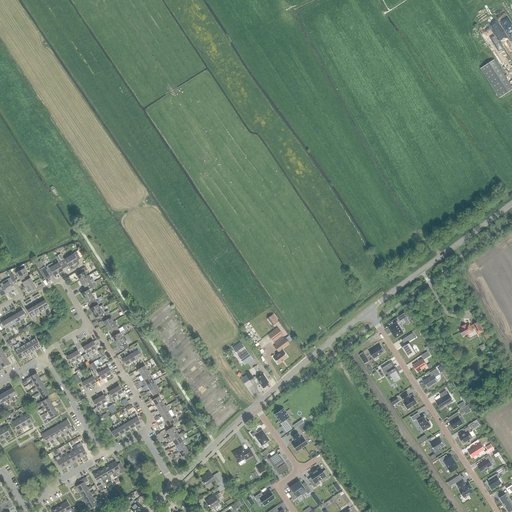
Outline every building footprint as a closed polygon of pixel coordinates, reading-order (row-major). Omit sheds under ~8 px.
[(511,42),(511,21),(508,16),(502,20),(510,35),(508,36),(511,42)] [(500,27),(495,32),(498,36),(504,31),(500,27)] [(481,67),(498,98),(511,90),(511,88),(496,59),(481,67)] [(73,254),(69,256),(74,264),(78,262),(77,260),(80,258),(76,251),(73,254)] [(60,258),(58,255),(55,257),(58,262),(58,263),(54,265),(59,273),(63,271),(62,269),(65,267),(61,260),(60,258)] [(64,259),(61,260),(65,267),(68,265),(69,267),(74,264),(69,256),(68,255),(63,257),(64,259)] [(44,271),(43,268),(40,270),(45,279),(53,274),(54,276),(59,273),(54,265),(52,263),(47,266),(47,267),(47,269),(44,271)] [(76,276),(79,281),(87,276),(84,272),(87,270),(85,267),(77,272),(78,275),(76,276)] [(19,278),(20,280),(27,276),(26,274),(27,273),(24,268),(17,273),(19,277),(19,278)] [(84,284),(85,287),(94,282),(92,279),(89,275),(87,276),(79,281),(82,285),(84,284)] [(29,279),(27,276),(20,280),(22,283),(22,282),(25,287),(33,283),(30,278),(29,279)] [(7,279),(2,282),(8,292),(13,289),(11,286),(14,285),(12,282),(13,281),(10,277),(7,279)] [(0,295),(1,296),(5,293),(6,294),(8,293),(8,292),(2,282),(2,283),(0,284),(0,295)] [(81,294),(84,298),(91,294),(89,290),(94,287),(92,284),(94,282),(85,287),(87,290),(81,294)] [(28,292),(36,287),(33,283),(25,287),(28,292)] [(88,302),(90,305),(96,301),(94,298),(91,294),(84,298),(86,303),(88,302)] [(45,310),(49,308),(45,300),(40,303),(45,310)] [(90,309),(93,314),(102,308),(104,307),(102,305),(99,307),(96,301),(90,305),(92,308),(90,309)] [(40,303),(36,305),(40,313),(45,310),(40,303)] [(31,308),(36,315),(40,313),(36,305),(31,308)] [(31,318),(36,315),(31,308),(27,311),(31,318)] [(102,317),(102,318),(109,314),(108,311),(105,312),(102,308),(93,314),(95,318),(98,317),(99,318),(100,318),(102,317)] [(26,317),(22,310),(17,313),(21,320),(23,324),(25,323),(24,320),(23,321),(22,319),(26,317)] [(19,323),(18,324),(17,322),(21,320),(17,313),(12,316),(16,323),(18,327),(20,326),(19,323)] [(404,313),(397,318),(400,321),(406,317),(404,313)] [(103,322),(106,326),(113,322),(111,318),(111,317),(109,314),(102,318),(104,321),(103,322)] [(13,327),(12,325),(16,323),(12,316),(7,319),(11,326),(10,326),(13,330),(15,329),(14,326),(13,327)] [(10,332),(8,329),(8,330),(7,328),(10,326),(11,326),(7,319),(1,323),(8,333),(10,332)] [(58,330),(61,335),(80,326),(78,323),(76,324),(75,321),(58,330)] [(110,330),(112,333),(118,329),(116,326),(113,322),(106,326),(108,331),(110,330)] [(462,328),(459,330),(463,336),(470,333),(473,331),(472,330),(475,329),(478,334),(483,332),(478,322),(473,325),(470,327),(469,325),(466,326),(465,325),(462,327),(462,328)] [(165,332),(164,327),(167,326),(166,323),(155,326),(157,334),(165,332)] [(391,332),(392,332),(393,334),(392,334),(393,334),(395,338),(403,333),(396,323),(389,328),(391,332)] [(268,335),(273,343),(282,336),(277,328),(268,335)] [(112,337),(114,342),(124,336),(121,331),(120,332),(118,329),(112,333),(114,336),(112,337)] [(412,333),(401,340),(404,345),(405,344),(405,345),(402,348),(409,359),(416,354),(409,343),(408,342),(415,338),(412,333)] [(28,337),(30,341),(35,350),(40,347),(35,338),(32,340),(30,336),(28,337)] [(124,336),(114,342),(120,351),(128,346),(125,341),(127,340),(124,336)] [(279,354),(273,358),(278,364),(287,357),(283,351),(282,351),(281,350),(289,344),(288,343),(285,339),(285,338),(283,339),(276,345),(274,346),(278,352),(279,354)] [(22,340),(25,344),(30,353),(35,350),(30,341),(27,343),(24,339),(22,340)] [(93,341),(88,344),(92,351),(91,351),(93,355),(95,354),(93,350),(97,348),(93,341)] [(17,343),(20,347),(25,356),(30,353),(25,344),(22,346),(19,342),(17,343)] [(241,343),(233,349),(242,362),(250,356),(241,343)] [(92,351),(88,344),(82,348),(86,354),(84,355),(87,361),(88,360),(88,358),(90,357),(88,353),(91,351),(92,351)] [(25,356),(20,347),(17,349),(14,345),(12,346),(19,359),(25,356)] [(384,352),(380,345),(380,346),(377,348),(376,347),(369,352),(373,359),(381,354),(380,353),(384,351),(384,352)] [(136,351),(133,352),(132,353),(136,360),(141,357),(138,350),(136,346),(134,347),(136,351)] [(131,354),(128,356),(127,356),(131,363),(136,360),(132,353),(133,352),(131,349),(129,350),(131,354)] [(78,350),(72,354),(76,360),(75,361),(77,364),(79,363),(77,359),(82,357),(78,350)] [(421,356),(424,360),(430,356),(427,351),(421,356)] [(127,356),(128,356),(126,352),(124,354),(126,357),(122,359),(126,366),(131,363),(127,356)] [(72,362),(75,361),(76,360),(72,354),(67,357),(71,363),(70,363),(72,367),(74,366),(72,362)] [(9,363),(7,359),(6,358),(0,361),(0,369),(1,369),(1,368),(9,363)] [(417,372),(426,366),(422,360),(413,366),(417,372)] [(104,370),(103,370),(107,377),(112,373),(108,367),(109,367),(107,363),(105,365),(107,368),(104,369),(104,370)] [(390,363),(381,368),(385,375),(388,373),(389,375),(391,378),(391,379),(389,380),(392,385),(402,379),(399,374),(400,374),(400,373),(399,374),(395,368),(394,369),(390,363)] [(104,370),(102,366),(100,368),(102,371),(97,373),(101,380),(107,377),(103,370),(104,370)] [(137,370),(140,375),(148,371),(145,366),(137,370)] [(431,376),(423,381),(428,388),(438,382),(435,377),(440,374),(436,369),(431,372),(433,375),(431,376)] [(140,375),(143,381),(151,376),(148,371),(140,375)] [(91,377),(88,379),(91,386),(96,383),(93,376),(91,372),(89,374),(91,377)] [(256,378),(262,388),(268,385),(267,383),(268,382),(263,374),(262,375),(260,372),(257,374),(258,377),(256,378)] [(29,384),(39,378),(36,373),(26,379),(27,381),(29,380),(29,379),(31,378),(33,382),(29,384)] [(77,384),(81,381),(77,374),(72,377),(77,384)] [(86,389),(91,386),(88,379),(86,375),(84,377),(86,380),(82,382),(86,389)] [(143,381),(146,386),(154,381),(151,376),(143,381)] [(32,389),(32,390),(42,383),(39,378),(29,384),(30,386),(32,385),(32,384),(34,384),(36,387),(32,389)] [(146,386),(150,391),(157,387),(154,381),(146,386)] [(35,395),(45,388),(42,383),(32,390),(33,392),(35,390),(37,389),(39,392),(35,395)] [(119,386),(114,389),(117,395),(117,396),(119,399),(121,398),(119,395),(123,392),(119,386)] [(396,386),(385,393),(390,400),(401,393),(396,386)] [(150,391),(153,396),(160,392),(157,387),(150,391)] [(12,388),(7,391),(11,398),(13,401),(15,400),(14,398),(13,398),(12,397),(16,394),(12,388)] [(45,388),(35,395),(36,397),(38,396),(38,395),(40,394),(42,398),(49,394),(45,388)] [(114,389),(113,389),(108,392),(109,394),(108,395),(110,398),(111,397),(112,398),(111,399),(113,402),(116,401),(114,398),(117,396),(117,395),(114,389)] [(440,394),(442,398),(436,402),(441,408),(450,402),(446,396),(448,394),(446,390),(440,394)] [(7,391),(2,394),(5,400),(8,404),(10,403),(9,401),(8,401),(7,400),(11,398),(7,391)] [(401,397),(404,402),(403,403),(407,409),(417,403),(413,397),(410,398),(407,393),(401,397)] [(102,404),(101,405),(103,408),(105,407),(103,404),(107,401),(103,395),(98,398),(102,404)] [(152,400),(155,406),(162,401),(159,396),(152,400)] [(40,409),(41,409),(51,403),(48,398),(37,404),(39,406),(41,405),(41,404),(42,403),(44,407),(40,409)] [(98,398),(93,401),(97,407),(96,408),(98,411),(100,410),(98,407),(101,405),(102,404),(98,398)] [(155,406),(158,411),(165,406),(162,401),(155,406)] [(43,414),(44,414),(54,408),(51,403),(41,409),(42,411),(44,410),(44,409),(45,408),(47,412),(43,414)] [(167,405),(165,406),(158,411),(161,416),(168,412),(170,411),(169,409),(170,409),(167,405)] [(54,408),(44,414),(45,417),(47,415),(47,414),(48,413),(51,417),(57,414),(54,408)] [(290,417),(283,408),(274,414),(280,423),(281,423),(283,425),(286,423),(285,420),(290,417)] [(161,416),(164,421),(171,417),(168,412),(161,416)] [(458,412),(449,417),(450,418),(450,417),(452,421),(450,422),(451,422),(452,424),(451,424),(454,429),(461,424),(462,423),(458,418),(460,416),(460,417),(461,417),(460,416),(458,412)] [(19,414),(21,417),(22,417),(27,425),(32,422),(27,413),(23,416),(21,413),(19,414)] [(136,418),(133,419),(132,420),(136,426),(141,423),(137,417),(138,416),(136,413),(134,414),(136,418)] [(430,425),(431,425),(429,422),(428,422),(427,422),(424,417),(421,419),(419,417),(420,417),(418,413),(411,417),(413,421),(417,418),(418,421),(424,430),(427,428),(427,429),(430,427),(430,426),(430,425)] [(14,417),(16,420),(17,420),(22,428),(27,425),(22,417),(21,417),(18,419),(16,416),(14,417)] [(131,429),(136,426),(132,420),(133,419),(131,416),(128,417),(130,421),(128,422),(127,423),(131,429)] [(164,421),(167,427),(173,423),(174,424),(178,421),(176,417),(173,419),(171,417),(164,421)] [(16,431),(21,429),(22,428),(17,420),(16,420),(13,422),(11,419),(9,420),(11,423),(16,431)] [(67,419),(62,423),(67,431),(68,431),(71,429),(73,431),(75,430),(73,427),(72,428),(67,419)] [(125,432),(131,429),(127,423),(128,422),(127,422),(125,419),(123,420),(125,424),(122,425),(121,426),(125,432)] [(473,422),(469,425),(471,428),(472,430),(480,425),(477,420),(473,422)] [(120,435),(125,432),(121,426),(122,425),(120,422),(118,423),(120,427),(117,428),(116,429),(120,435)] [(62,423),(57,425),(62,434),(63,433),(66,432),(67,434),(69,433),(68,431),(67,431),(62,423)] [(57,425),(52,428),(56,437),(57,436),(60,435),(62,437),(64,436),(63,433),(62,434),(57,425)] [(116,429),(117,428),(115,425),(113,426),(115,430),(111,432),(115,438),(120,435),(116,429)] [(0,429),(5,438),(10,435),(6,426),(1,429),(0,426),(0,429)] [(169,436),(177,432),(174,426),(166,431),(169,436)] [(462,435),(459,437),(463,444),(472,438),(469,432),(471,431),(468,427),(464,430),(466,433),(465,434),(464,433),(462,435)] [(52,428),(46,431),(51,440),(52,439),(55,437),(57,440),(59,439),(57,436),(56,437),(52,428)] [(256,431),(251,434),(253,437),(255,435),(262,445),(268,440),(266,437),(266,436),(265,435),(265,434),(264,434),(262,430),(258,433),(256,431)] [(46,443),(50,440),(52,443),(54,442),(52,439),(51,440),(46,431),(41,434),(46,443)] [(172,441),(180,437),(177,432),(169,436),(166,438),(169,443),(172,441)] [(292,444),(297,451),(307,444),(302,437),(301,438),(297,433),(292,437),(295,442),(292,444)] [(172,441),(175,446),(183,442),(180,437),(172,441)] [(444,445),(440,439),(431,445),(435,451),(444,445)] [(175,446),(179,452),(186,447),(183,442),(175,446)] [(484,449),(481,444),(468,452),(472,457),(478,453),(480,456),(485,453),(483,450),(484,449)] [(82,446),(78,448),(76,445),(74,447),(76,450),(77,449),(82,458),(87,455),(82,446)] [(179,452),(182,457),(180,458),(182,461),(188,458),(186,455),(189,453),(186,447),(179,452)] [(77,461),(82,458),(77,449),(76,450),(73,451),(71,449),(69,450),(71,453),(72,452),(77,461)] [(253,456),(249,449),(244,452),(242,449),(237,452),(236,451),(233,453),(235,457),(235,456),(238,462),(245,458),(246,460),(253,456)] [(71,464),(77,461),(72,452),(71,453),(67,454),(66,452),(64,453),(65,456),(66,455),(71,464)] [(275,466),(281,474),(288,469),(284,463),(283,462),(283,461),(280,457),(277,459),(275,454),(268,459),(274,467),(275,466)] [(66,467),(71,464),(66,455),(65,456),(62,457),(61,455),(59,456),(60,459),(61,458),(66,467)] [(451,456),(448,458),(446,455),(439,459),(441,463),(444,462),(451,472),(458,467),(451,456)] [(481,464),(478,466),(481,472),(485,469),(485,470),(492,465),(490,462),(492,461),(489,455),(485,458),(486,460),(481,464)] [(61,470),(66,467),(61,458),(60,459),(57,460),(56,458),(53,459),(55,462),(56,461),(61,470)] [(116,461),(109,465),(114,473),(119,470),(121,473),(125,471),(120,463),(117,464),(116,461)] [(109,465),(104,468),(109,476),(112,474),(114,477),(116,476),(114,473),(109,465)] [(104,468),(99,471),(104,479),(107,477),(109,480),(111,479),(109,476),(104,468)] [(323,478),(325,480),(330,476),(326,471),(323,474),(319,468),(314,471),(320,480),(323,478)] [(104,483),(105,483),(106,482),(104,479),(99,471),(93,474),(98,483),(102,480),(104,483)] [(310,483),(314,488),(318,484),(317,482),(320,480),(314,471),(309,475),(313,481),(310,483)] [(204,476),(201,478),(206,485),(214,479),(217,484),(219,486),(223,484),(225,482),(218,472),(212,476),(209,472),(204,475),(204,476)] [(496,474),(488,479),(490,482),(488,483),(492,489),(501,483),(497,478),(499,477),(496,474)] [(459,475),(450,481),(452,485),(462,479),(459,475)] [(75,487),(79,493),(88,488),(87,488),(85,483),(88,481),(86,477),(77,482),(79,485),(75,487)] [(299,481),(294,485),(301,495),(302,496),(306,492),(307,494),(311,491),(306,485),(303,487),(301,484),(299,481)] [(463,481),(457,485),(460,490),(459,490),(464,497),(473,491),(469,484),(466,486),(465,484),(463,481)] [(219,486),(217,488),(220,492),(226,488),(223,484),(219,486)] [(293,492),(289,495),(293,500),(297,498),(301,495),(294,485),(290,488),(292,491),(293,492)] [(79,493),(83,499),(91,494),(90,493),(89,490),(92,488),(91,486),(87,488),(88,488),(79,493)] [(83,499),(85,504),(94,499),(94,498),(92,495),(95,493),(94,491),(90,493),(91,494),(83,499)] [(269,491),(263,496),(261,492),(254,497),(256,500),(259,498),(264,505),(274,498),(269,491)] [(206,501),(210,508),(219,502),(218,502),(220,501),(218,498),(220,497),(217,493),(214,496),(213,494),(208,498),(209,499),(206,501)] [(509,511),(511,510),(511,504),(505,494),(499,498),(507,511),(509,511)] [(98,498),(97,497),(97,496),(94,498),(94,499),(85,504),(89,510),(97,505),(95,500),(98,498)] [(128,507),(133,511),(138,511),(142,508),(136,502),(135,503),(132,500),(129,503),(130,504),(128,507)] [(67,501),(62,504),(66,511),(67,511),(68,511),(70,510),(71,511),(74,511),(72,509),(67,501)]
